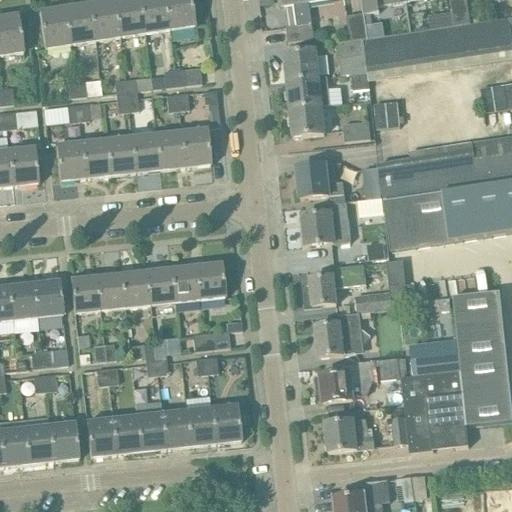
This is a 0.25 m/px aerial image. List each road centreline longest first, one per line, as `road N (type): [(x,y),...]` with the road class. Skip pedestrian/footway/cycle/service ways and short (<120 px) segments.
road 1 (residential): [(283,484),(253,204)]
road 2 (residential): [(0,233),(253,204)]
road 3 (residential): [(0,491),(188,473),(215,495),(219,511)]
road 4 (unknown): [(249,168),(474,122)]
road 5 (residential): [(283,484),(511,457)]
road 6 (residential): [(253,204),(228,0)]
